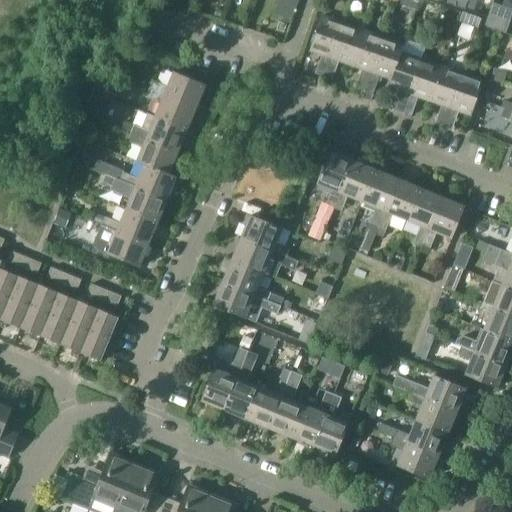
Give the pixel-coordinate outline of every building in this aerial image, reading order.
[(465,9),(465,8),(467,0),(447,0),(447,2),(447,3),(465,9)] [(505,35),(511,18),(489,10),(483,26),(505,35)] [(323,77),(343,23),(322,16),(313,37),(312,36),(310,40),(313,41),(309,51),(321,56),(314,74),(323,77)] [(351,67),(364,31),(343,23),(323,77),(332,81),(340,62),(351,67)] [(364,92),(383,37),(364,31),(351,67),(362,71),(355,89),(364,92)] [(391,81),(401,52),(404,45),(383,37),(364,92),(372,95),(380,76),(391,81)] [(403,113),(421,59),(401,52),(391,81),(388,88),(400,93),(394,110),(403,113)] [(430,103),(442,67),(421,59),(403,113),(412,117),(419,99),(430,103)] [(443,128),(461,74),(442,67),(430,103),(440,107),(434,124),(443,128)] [(503,83),(507,72),(494,68),(491,79),(503,83)] [(152,81),(149,89),(196,108),(205,85),(172,72),(172,74),(161,70),(156,83),(152,81)] [(470,117),(482,81),(461,74),(443,128),(452,131),(459,113),(470,117)] [(102,85),(99,93),(109,97),(112,90),(102,85)] [(149,89),(146,97),(160,103),(155,116),(187,129),(196,108),(149,89)] [(109,105),(96,100),(90,115),(102,121),(109,105)] [(511,113),(511,114),(498,109),(495,117),(511,122),(511,113)] [(126,122),(123,130),(131,133),(178,152),(187,129),(155,116),(154,118),(146,114),(139,111),(134,125),(126,122)] [(131,133),(128,141),(142,147),(136,162),(143,165),(175,178),(176,177),(169,174),(178,152),(131,133)] [(333,208),(353,161),(329,151),(316,184),(331,190),(325,205),(320,203),(307,236),(319,241),(333,208)] [(361,203),(375,170),(353,161),(333,208),(340,212),(347,197),(361,203)] [(108,166),(105,175),(166,200),(171,188),(175,178),(143,165),(137,179),(130,176),(123,173),(123,172),(108,166)] [(373,236),(397,180),(375,170),(361,203),(376,209),(370,224),(366,232),(373,236)] [(105,175),(101,184),(103,184),(111,188),(109,192),(129,200),(125,210),(157,223),(166,200),(105,175)] [(406,221),(419,189),(397,180),(373,236),(381,239),(385,230),(391,215),(406,221)] [(422,245),(441,198),(419,189),(406,221),(420,227),(414,242),(422,245)] [(451,240),(464,208),(441,198),(422,245),(430,248),(436,234),(451,240)] [(60,207),(53,223),(65,228),(72,212),(60,207)] [(106,217),(102,225),(148,244),(157,223),(125,210),(120,222),(106,217)] [(286,257),(289,249),(276,243),(281,230),(249,217),(240,238),(286,257)] [(99,233),(94,245),(99,250),(107,253),(139,266),(148,244),(102,225),(99,233)] [(283,265),(286,257),(240,238),(231,261),(263,274),(269,259),(283,265)] [(511,264),(511,256),(488,246),(485,254),(511,264)] [(328,259),(342,265),(347,253),(339,249),(333,247),(328,259)] [(21,267),(26,256),(10,250),(6,260),(21,267)] [(511,290),(511,264),(485,254),(482,261),(499,268),(492,283),(502,287),(502,286),(511,290)] [(401,269),(405,259),(395,255),(391,265),(401,269)] [(36,273),(41,263),(26,256),(21,267),(36,273)] [(280,307),(284,299),(270,294),(257,288),(263,274),(231,261),(222,283),(280,307)] [(0,317),(1,318),(18,274),(0,266),(0,317)] [(62,284),(66,273),(51,267),(47,277),(62,284)] [(77,290),(81,280),(66,273),(62,284),(77,290)] [(21,327),(39,283),(18,274),(1,318),(21,327)] [(325,295),(329,285),(321,282),(317,292),(325,295)] [(41,335),(59,291),(39,283),(21,327),(41,335)] [(277,315),(280,307),(222,283),(213,306),(256,324),(262,309),(277,315)] [(102,300),(106,290),(91,284),(87,294),(102,300)] [(511,316),(511,290),(502,286),(502,287),(496,301),(482,295),(479,303),(511,316)] [(117,307),(121,296),(106,290),(102,300),(117,307)] [(61,344),(79,300),(59,291),(41,335),(61,344)] [(82,352),(100,308),(79,300),(61,344),(82,352)] [(438,302),(435,310),(444,314),(448,306),(438,302)] [(511,339),(511,316),(479,303),(476,311),(489,317),(484,328),(511,339)] [(101,360),(119,317),(100,308),(82,352),(101,360)] [(308,343),(314,330),(304,325),(297,328),(293,337),(308,343)] [(434,338),(436,333),(435,329),(428,327),(415,357),(424,361),(434,338)] [(511,351),(511,339),(484,328),(482,328),(477,340),(465,334),(458,338),(455,344),(461,347),(506,366),(511,351)] [(497,389),(506,366),(461,347),(458,355),(472,360),(465,375),(497,389)] [(218,358),(201,401),(224,410),(248,352),(240,349),(233,364),(218,358)] [(248,352),(224,410),(245,419),(258,387),(247,382),(257,356),(255,355),(248,352)] [(379,366),(377,371),(387,375),(391,365),(381,361),(379,366)] [(258,387),(245,419),(256,423),(254,426),(267,431),(268,428),(292,373),(282,369),(277,380),(272,392),(258,387)] [(292,373),(268,428),(290,437),(304,404),(292,400),(302,377),(292,373)] [(456,412),(466,389),(433,376),(427,391),(395,378),(392,386),(412,394),(456,412)] [(304,404),(290,437),(312,446),(333,395),(325,392),(318,410),(304,404)] [(447,434),(456,412),(412,394),(409,401),(421,406),(415,421),(447,434)] [(333,395),(312,446),(336,456),(349,424),(333,417),(341,398),(333,395)] [(0,453),(9,457),(19,434),(4,428),(11,410),(0,405),(0,453)] [(438,457),(447,434),(415,421),(409,436),(380,424),(376,431),(393,438),(438,457)] [(354,432),(349,445),(355,447),(360,435),(354,432)] [(429,479),(438,457),(393,438),(390,446),(402,451),(396,466),(429,479)] [(72,473),(62,498),(96,511),(116,511),(119,506),(136,465),(112,455),(104,472),(99,484),(84,478),(72,473)] [(358,465),(348,461),(344,470),(355,474),(358,465)] [(119,506),(116,511),(161,511),(163,510),(148,504),(160,475),(136,465),(119,506)] [(207,511),(214,497),(190,487),(179,511),(167,511),(163,510),(161,511),(207,511)] [(207,511),(235,511),(238,507),(215,498),(214,497),(207,511)]
